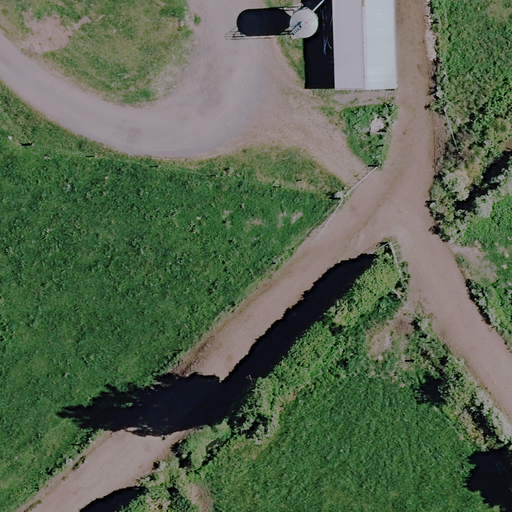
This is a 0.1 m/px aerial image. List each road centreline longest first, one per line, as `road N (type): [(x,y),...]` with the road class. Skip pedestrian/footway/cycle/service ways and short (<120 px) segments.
road 1 (track): [(390,204),(46,511)]
road 2 (track): [(215,0),(234,51),(234,87),(215,115),(170,127),(119,125),(54,93),(0,49)]
road 3 (track): [(390,204),(511,366)]
road 4 (track): [(390,204),(234,87)]
